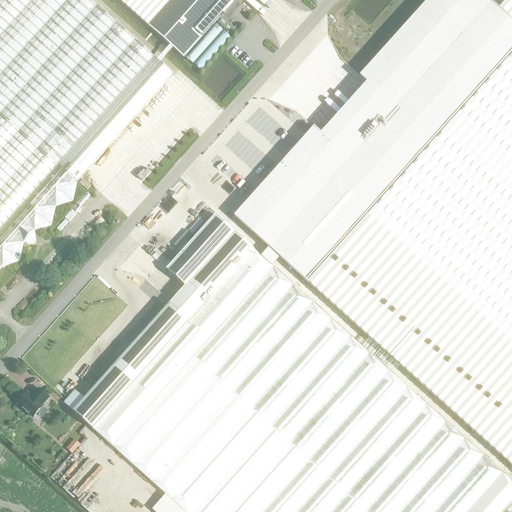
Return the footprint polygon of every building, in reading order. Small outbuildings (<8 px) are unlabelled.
[(90,0),(0,0),(0,269),(2,267),(20,261),(24,243),(25,242),(33,233),(35,232),(51,225),(56,207),(73,201),(77,184),(77,183),(160,90),(174,75),(90,0)] [(119,0),(148,26),(184,58),(191,51),(203,37),(195,30),(203,22),(208,16),(222,0),(119,0)] [(511,20),(511,52),(306,282),(511,465),(511,0),(507,0),(499,9),(511,20)] [(283,100),(328,136),(370,85),(336,56),(331,62),(326,58),(328,54),(325,51),(323,53),(315,47),(277,93),(280,96),(282,93),(286,97),(283,100)] [(216,175),(207,184),(215,191),(223,182),(216,175)] [(79,183),(87,190),(91,186),(83,179),(79,183)] [(154,206),(160,212),(174,199),(168,192),(154,206)] [(191,317),(93,430),(184,511),(468,511),(504,472),(215,215),(166,270),(186,287),(173,301),(191,317)] [(75,391),(64,403),(73,412),(78,416),(93,430),(191,317),(173,301),(85,399),(75,391)] [(20,402),(18,405),(33,418),(43,407),(42,406),(49,397),(39,389),(32,397),(27,393),(25,396),(24,394),(18,401),(20,402)] [(75,438),(67,447),(73,452),(81,444),(75,438)] [(468,511),(501,511),(511,501),(511,479),(504,472),(468,511)]
